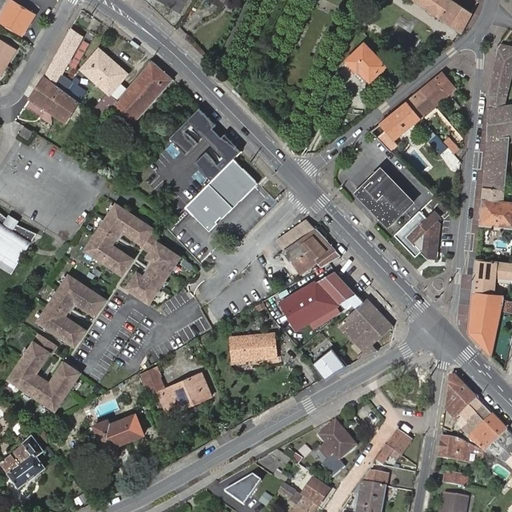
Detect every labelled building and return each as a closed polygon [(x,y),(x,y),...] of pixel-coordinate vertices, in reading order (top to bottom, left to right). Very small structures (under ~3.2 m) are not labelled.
[(0,20),(22,35),(35,14),(12,0),(0,18),(0,20)] [(416,0),(463,33),(473,13),(455,1),(455,0),(416,0)] [(83,36),(72,29),(46,76),(66,91),(73,82),(63,75),(83,36)] [(0,77),(17,50),(0,39),(0,77)] [(358,72),(360,70),(371,81),(386,66),(366,44),(348,61),(358,72)] [(115,103),(128,88),(121,82),(126,76),(108,61),(111,58),(100,49),(82,69),(108,92),(92,111),(102,118),(108,111),(115,103)] [(485,188),(506,190),(510,142),(511,142),(511,101),(506,101),(508,96),(506,92),(507,86),(511,68),(511,53),(498,50),(491,96),(489,144),(485,188)] [(108,61),(126,76),(128,74),(111,58),(108,61)] [(166,72),(151,60),(128,88),(115,103),(136,122),(174,80),(166,72)] [(442,72),(372,131),(388,147),(457,89),(442,72)] [(46,76),(31,99),(66,121),(79,101),(66,91),(46,76)] [(171,139),(187,155),(198,144),(186,132),(192,126),(209,142),(225,158),(219,165),(207,153),(195,164),(212,181),(234,159),(243,151),(226,134),(223,138),(218,133),(214,128),(217,125),(201,109),(171,139)] [(112,115),(108,111),(102,118),(94,128),(104,137),(110,130),(104,124),(112,115)] [(34,131),(26,125),(21,133),(29,138),(34,131)] [(450,136),(444,141),(437,134),(430,141),(441,154),(449,147),(455,153),(460,148),(450,136)] [(259,184),(234,159),(212,181),(186,208),(210,232),(218,223),(216,221),(220,217),(222,219),(259,184)] [(392,221),(414,200),(382,168),(372,177),(375,180),(370,186),(367,183),(360,190),(361,191),(366,194),(369,195),(372,195),(376,193),(381,210),(392,221)] [(511,202),(505,201),(506,190),(485,188),(481,225),(511,227),(511,202)] [(155,229),(118,204),(87,250),(124,275),(135,260),(119,248),(116,252),(111,249),(126,226),(132,230),(129,234),(153,251),(148,258),(151,260),(154,261),(144,276),(142,274),(139,272),(128,287),(150,303),(181,257),(160,243),(163,240),(152,233),(155,229)] [(434,210),(431,212),(422,249),(427,255),(436,248),(439,221),(437,218),(439,216),(434,210)] [(422,249),(431,212),(408,233),(414,240),(417,238),(420,242),(420,247),(422,249)] [(10,214),(5,222),(6,223),(7,224),(8,225),(9,225),(10,226),(11,226),(11,227),(12,227),(17,219),(10,214)] [(0,258),(13,268),(28,246),(25,244),(28,240),(30,242),(37,234),(32,233),(23,232),(17,229),(12,227),(11,227),(11,226),(10,226),(9,225),(8,225),(7,224),(6,223),(5,222),(1,219),(0,217),(0,258)] [(126,226),(111,249),(116,252),(119,248),(117,247),(126,232),(129,234),(132,230),(126,226)] [(322,268),(343,256),(316,228),(284,251),(303,274),(319,263),(322,268)] [(303,274),(284,251),(280,253),(299,277),(303,274)] [(13,268),(0,258),(0,265),(10,272),(13,268)] [(469,333),(492,356),(504,301),(505,297),(494,294),(496,276),(511,278),(511,262),(476,258),(472,311),(469,333)] [(154,261),(151,260),(142,274),(144,276),(154,261)] [(352,303),(360,296),(336,271),(283,302),(299,329),(342,304),(347,308),(352,303)] [(107,300),(70,275),(38,320),(75,346),(86,331),(71,320),(68,324),(62,320),(77,297),(84,302),(81,306),(96,317),(107,300)] [(374,342),(392,324),(369,298),(365,301),(360,296),(352,303),(357,309),(340,326),(354,341),(357,339),(369,351),(375,348),(376,349),(378,347),(374,342)] [(84,302),(77,297),(62,320),(68,324),(71,320),(70,319),(79,305),(81,306),(84,302)] [(39,334),(8,378),(54,411),(80,373),(64,363),(53,378),(57,381),(53,387),(31,370),(35,365),(40,368),(50,353),(56,345),(39,334)] [(231,340),(234,362),(278,358),(276,336),(231,340)] [(333,348),(314,364),(326,378),(348,366),(333,348)] [(35,365),(31,370),(53,387),(57,381),(53,378),(52,380),(38,370),(40,368),(35,365)] [(164,387),(156,369),(143,375),(151,393),(164,387)] [(165,391),(172,408),(194,398),(196,403),(212,396),(202,374),(165,391)] [(459,417),(478,398),(457,376),(451,376),(446,408),(454,417),(456,414),(459,417)] [(175,413),(172,408),(165,391),(160,393),(169,415),(175,413)] [(194,398),(172,408),(175,413),(196,403),(194,398)] [(493,414),(478,398),(459,417),(460,418),(465,423),(463,426),(465,428),(464,430),(469,435),(476,429),(493,414)] [(145,434),(137,414),(111,425),(109,420),(96,425),(109,456),(121,451),(119,444),(145,434)] [(507,430),(493,414),(476,429),(478,432),(469,440),(484,450),(507,430)] [(334,466),(358,445),(337,420),(318,435),(325,444),(319,449),(334,466)] [(401,456),(412,439),(399,430),(377,461),(384,466),(391,456),(394,452),(401,456)] [(511,434),(507,430),(484,450),(489,453),(498,442),(511,452),(511,434)] [(34,434),(2,462),(21,486),(46,467),(39,455),(45,449),(34,434)] [(442,436),(438,458),(456,461),(458,448),(469,450),(479,454),(482,450),(459,438),(442,436)] [(505,461),(511,455),(511,452),(498,442),(489,453),(492,455),(505,461)] [(289,448),(285,454),(299,463),(302,458),(289,448)] [(458,448),(456,461),(467,462),(469,450),(458,448)] [(394,452),(391,456),(397,461),(401,456),(394,452)] [(298,478),(309,481),(312,473),(300,469),(298,478)] [(357,511),(382,511),(390,474),(370,471),(354,494),(360,496),(357,511)] [(447,474),(445,483),(464,487),(466,478),(447,474)] [(254,475),(225,491),(245,505),(263,481),(254,475)] [(302,497),(318,508),(331,490),(314,478),(302,497)] [(302,497),(285,484),(279,493),(296,505),(291,511),(315,511),(318,508),(302,497)] [(266,492),(260,502),(269,507),(275,498),(266,492)] [(445,493),(444,504),(447,504),(445,511),(465,511),(468,497),(445,493)] [(85,494),(77,498),(80,505),(88,502),(85,494)]
